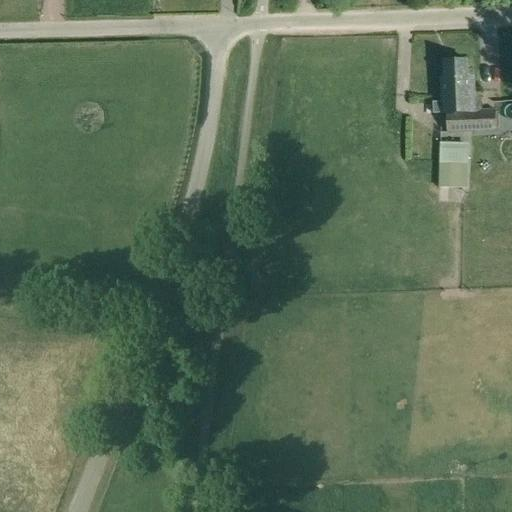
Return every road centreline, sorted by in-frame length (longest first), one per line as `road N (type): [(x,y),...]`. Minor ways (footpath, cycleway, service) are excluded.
road 1 (residential): [(76,511),(195,193),(215,26)]
road 2 (unclassified): [(215,26),(511,15)]
road 3 (unclassified): [(0,29),(215,26)]
